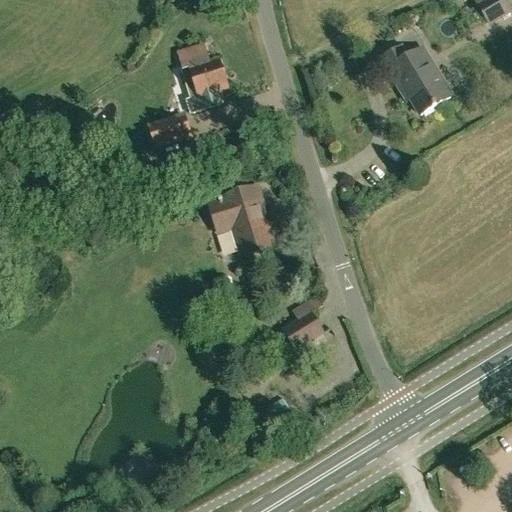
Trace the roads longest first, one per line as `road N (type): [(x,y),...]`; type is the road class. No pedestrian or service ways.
road 1 (unclassified): [(407,424),(342,267),(260,0)]
road 2 (secondary): [(268,511),(407,424)]
road 3 (secondary): [(407,424),(511,360)]
